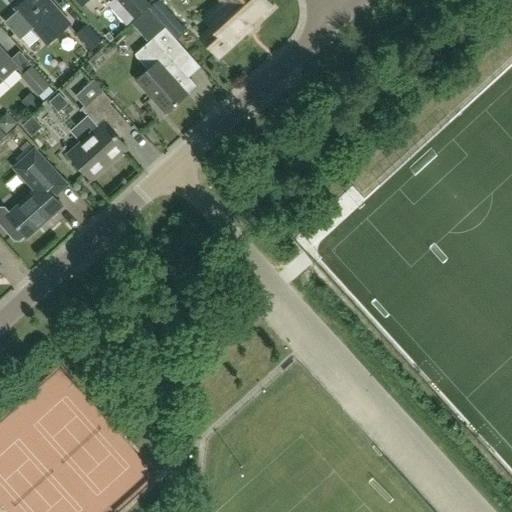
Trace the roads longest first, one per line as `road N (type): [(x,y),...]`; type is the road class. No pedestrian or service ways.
road 1 (unclassified): [(171,168),(484,511)]
road 2 (residential): [(0,322),(171,168)]
road 3 (residential): [(171,168),(329,26)]
